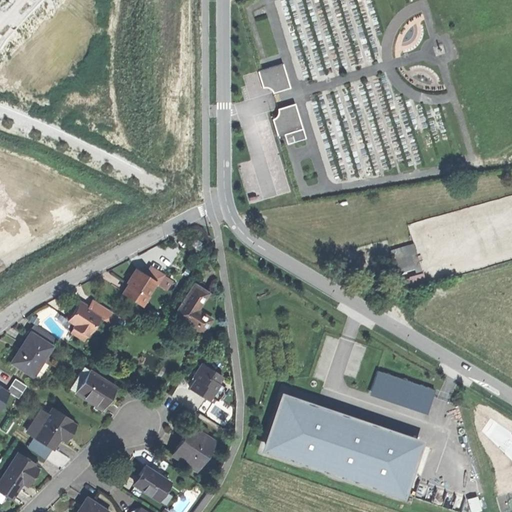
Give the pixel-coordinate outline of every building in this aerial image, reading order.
[(260,68),(268,92),(291,85),(283,60),(260,68)] [(273,108),(280,134),(285,133),(288,142),(307,136),(296,101),(273,108)] [(266,197),(288,191),(285,181),(275,184),(270,164),(259,167),(261,176),(260,176),(266,197)] [(415,241),(389,248),(396,273),(422,266),(415,241)] [(128,280),(121,291),(137,301),(142,293),(145,295),(153,281),(135,269),(128,280)] [(193,284),(174,315),(188,324),(201,332),(209,318),(195,309),(206,292),(193,284)] [(91,298),(85,307),(99,316),(110,323),(116,314),(91,298)] [(72,311),(67,319),(73,323),(72,325),(87,334),(99,316),(85,307),(77,303),(72,311)] [(25,333),(27,334),(29,331),(51,344),(55,336),(34,323),(32,326),(28,329),(25,333)] [(24,350),(16,363),(32,374),(42,358),(51,344),(29,331),(27,334),(23,342),(19,347),(24,350)] [(11,361),(16,363),(24,350),(19,347),(11,361)] [(113,364),(130,379),(134,375),(138,370),(144,375),(152,366),(143,357),(137,364),(124,352),(113,364)] [(45,360),(42,358),(32,374),(36,375),(39,375),(46,363),(45,360)] [(198,365),(190,379),(193,380),(211,390),(219,376),(198,365)] [(71,384),(76,387),(88,369),(82,366),(71,384)] [(76,387),(74,391),(95,404),(103,392),(109,396),(115,386),(88,369),(76,387)] [(378,370),(370,393),(427,411),(435,388),(378,370)] [(19,396),(28,384),(16,376),(8,388),(19,396)] [(213,391),(211,390),(193,380),(188,389),(195,394),(208,401),(213,391)] [(0,381),(0,409),(11,386),(0,381)] [(106,401),(109,396),(103,392),(95,404),(102,408),(106,401)] [(283,392),(264,449),(407,497),(426,439),(283,392)] [(34,434),(51,445),(58,435),(60,431),(62,433),(70,421),(71,419),(52,406),(40,424),(36,431),(34,434)] [(31,428),(36,431),(40,424),(36,421),(31,428)] [(72,422),(70,421),(62,433),(60,431),(58,435),(63,437),(67,431),(72,422)] [(171,453),(195,468),(213,439),(198,430),(197,433),(192,430),(185,440),(181,437),(177,445),(171,453)] [(15,450),(0,475),(0,488),(10,495),(21,478),(25,481),(29,476),(33,469),(28,466),(32,460),(15,450)] [(141,474),(135,484),(156,497),(162,488),(168,479),(159,473),(158,475),(150,469),(151,468),(144,464),(141,469),(139,473),(141,474)] [(169,492),(162,488),(156,497),(164,501),(169,492)] [(471,510),(481,508),(479,494),(468,496),(471,510)] [(107,511),(109,511),(86,496),(79,505),(74,511),(107,511)]
